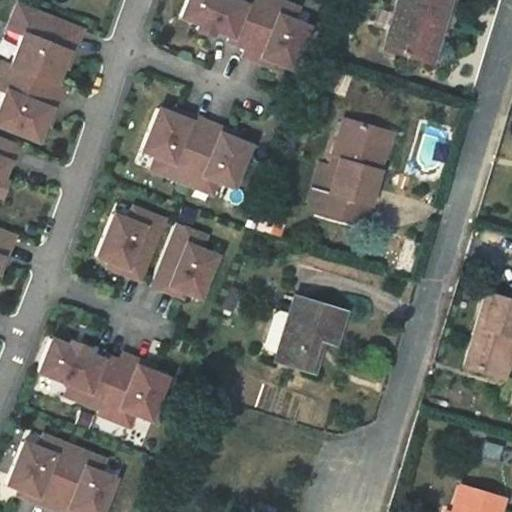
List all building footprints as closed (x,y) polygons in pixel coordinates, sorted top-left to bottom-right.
[(185,0),(179,16),(197,23),(198,23),(199,20),(212,26),(210,29),(211,29),(228,36),(229,36),(242,4),(241,3),(233,0),(185,0)] [(244,47),(262,0),(242,0),(241,3),(242,4),(229,36),(228,36),(226,40),(244,47)] [(281,1),(278,0),(262,0),(244,47),(241,55),(257,61),(259,56),(258,55),(275,14),(276,14),(281,1)] [(448,0),(409,0),(408,2),(403,0),(379,77),(418,89),(430,53),(439,55),(452,16),(444,13),(448,0)] [(290,20),(295,7),(281,1),(276,14),(290,20)] [(80,29),(16,3),(6,27),(21,33),(21,32),(65,50),(65,51),(70,53),(80,29)] [(275,62),(288,67),(305,26),(290,20),(276,14),(275,14),(258,55),(259,56),(275,62)] [(197,23),(195,28),(210,34),(211,29),(210,29),(212,26),(199,20),(198,23),(197,23)] [(52,83),(60,64),(65,51),(65,50),(21,32),(21,33),(8,65),(52,83)] [(60,64),(65,66),(70,53),(65,51),(60,64)] [(257,61),(272,68),(275,62),(259,56),(257,61)] [(47,108),(53,111),(62,87),(52,83),(8,65),(0,61),(0,89),(3,91),(3,90),(48,107),(47,108)] [(0,98),(0,126),(35,140),(42,122),(47,108),(48,107),(3,90),(3,91),(0,98)] [(42,122),(48,124),(53,111),(47,108),(42,122)] [(170,113),(156,108),(139,150),(168,161),(169,162),(186,120),(185,120),(170,113)] [(187,114),(172,108),(170,113),(185,120),(187,114)] [(204,121),(187,114),(185,120),(186,120),(169,162),(168,161),(163,174),(179,181),(204,121)] [(179,181),(196,187),(201,174),(200,174),(217,132),(218,133),(220,127),(204,121),(179,181)] [(233,139),(235,133),(220,127),(218,133),(233,139)] [(230,186),(247,144),(233,139),(218,133),(217,132),(200,174),(201,174),(215,180),(230,186)] [(0,158),(6,161),(6,162),(10,164),(17,146),(0,139),(0,158)] [(371,159),(338,150),(325,193),(315,190),(300,234),(356,253),(372,201),(366,199),(373,176),(366,173),(371,159)] [(385,163),(371,159),(366,173),(373,176),(366,199),(372,201),(385,163)] [(196,187),(210,193),(215,180),(201,174),(196,187)] [(145,212),(131,207),(126,220),(140,225),(145,212)] [(137,279),(161,219),(145,212),(140,225),(141,226),(124,267),(123,267),(121,273),(137,279)] [(126,220),(111,213),(94,255),(108,261),(123,267),(124,267),(141,226),(140,225),(126,220)] [(189,230),(173,223),(149,284),(165,290),(167,285),(166,284),(183,243),(184,243),(189,230)] [(0,230),(0,258),(3,259),(12,235),(0,230)] [(198,249),(203,236),(189,230),(184,243),(198,249)] [(196,296),(213,255),(198,249),(184,243),(183,243),(166,284),(167,285),(183,291),(196,296)] [(272,257),(252,251),(250,260),(269,266),(272,257)] [(108,261),(106,266),(121,273),(123,267),(108,261)] [(165,290),(180,296),(183,291),(167,285),(165,290)] [(511,343),(511,331),(474,320),(452,391),(485,400),(494,371),(491,370),(494,362),(505,366),(511,343)] [(336,336),(289,322),(284,340),(271,379),(269,386),(299,394),(309,361),(317,364),(327,366),(336,336)] [(271,379),(284,340),(274,336),(268,339),(258,370),(262,376),(271,379)] [(67,345),(49,338),(36,371),(68,383),(85,391),(86,391),(99,359),(98,358),(81,351),(79,354),(66,349),(68,346),(67,345)] [(83,347),(68,341),(67,345),(68,346),(66,349),(79,354),(81,351),(83,347)] [(98,409),(96,413),(112,420),(118,407),(117,406),(134,365),(137,360),(120,353),(117,360),(98,409)] [(81,402),(98,409),(117,360),(100,354),(98,358),(99,359),(86,391),(85,391),(81,402)] [(150,371),(152,366),(137,360),(134,365),(150,371)] [(307,396),(317,364),(309,361),(299,394),(307,396)] [(147,419),(164,377),(150,371),(134,365),(117,406),(118,407),(132,413),(147,419)] [(68,383),(63,395),(81,402),(85,391),(68,383)] [(112,420),(127,426),(132,413),(118,407),(112,420)] [(56,440),(42,434),(36,447),(50,453),(56,440)] [(70,451),(72,447),(56,440),(50,453),(51,453),(35,495),(34,495),(31,500),(48,507),(51,499),(70,451)] [(21,441),(4,483),(18,488),(34,495),(35,495),(51,453),(50,453),(36,447),(21,441)] [(88,453),(72,447),(70,451),(51,499),(48,507),(60,511),(64,511),(66,508),(65,507),(82,466),(83,466),(88,453)] [(97,472),(102,459),(88,453),(83,466),(97,472)] [(76,511),(98,511),(112,478),(97,472),(83,466),(82,466),(65,507),(66,508),(76,511)] [(18,488),(16,494),(31,500),(34,495),(18,488)]
